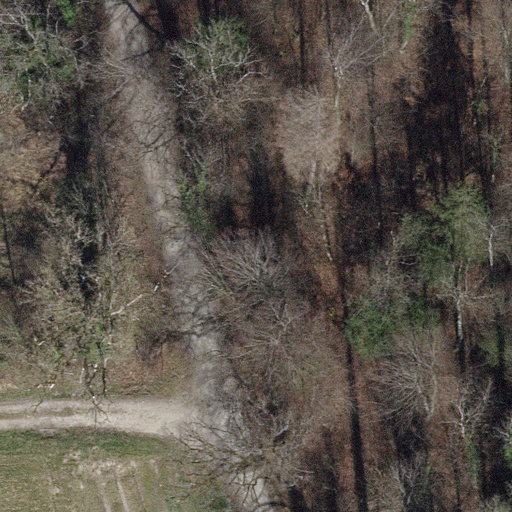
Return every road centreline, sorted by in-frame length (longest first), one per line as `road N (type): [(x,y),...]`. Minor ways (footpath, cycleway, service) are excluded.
road 1 (track): [(261,511),(217,420),(118,0)]
road 2 (track): [(0,432),(217,420)]
